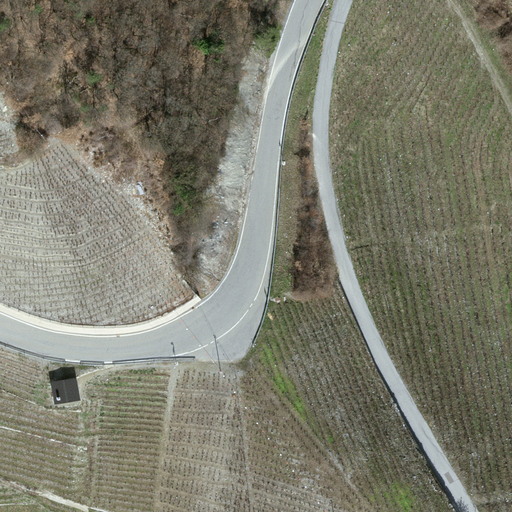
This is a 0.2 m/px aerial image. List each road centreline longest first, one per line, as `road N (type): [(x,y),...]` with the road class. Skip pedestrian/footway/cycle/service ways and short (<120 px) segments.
road 1 (unclassified): [(308,0),(278,94),(253,251),(233,303),(188,336),(120,349),(0,326)]
road 2 (unclassified): [(467,511),(385,368),(347,279),(323,178),(320,126),(345,0)]
